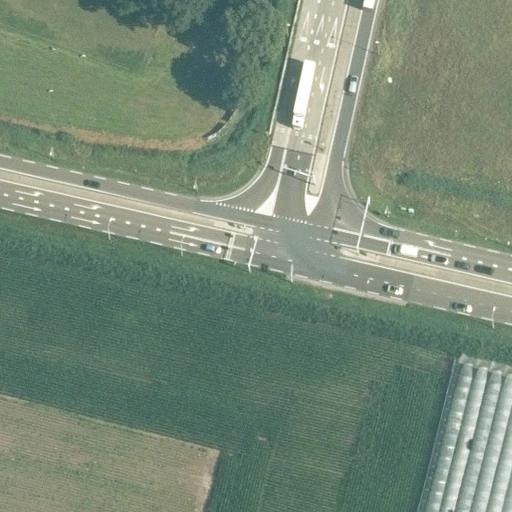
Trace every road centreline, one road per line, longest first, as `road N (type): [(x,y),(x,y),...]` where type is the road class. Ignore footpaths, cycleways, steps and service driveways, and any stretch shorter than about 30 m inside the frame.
road 1 (secondary): [(0,199),(294,264)]
road 2 (secondary): [(283,224),(0,161)]
road 3 (motorway): [(325,234),(371,0)]
road 4 (motorway): [(331,0),(283,224)]
road 5 (secondary): [(294,264),(511,312)]
road 6 (secondary): [(511,274),(325,234)]
